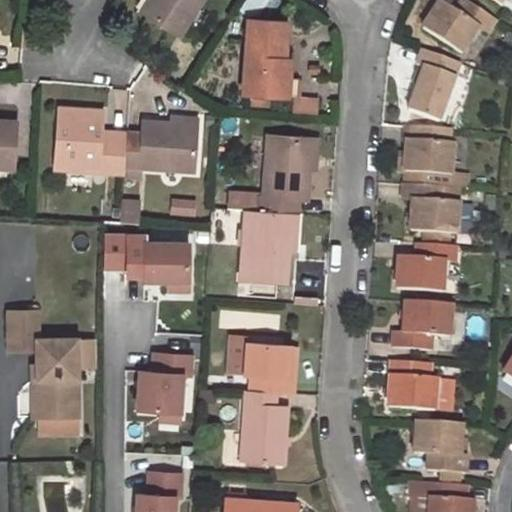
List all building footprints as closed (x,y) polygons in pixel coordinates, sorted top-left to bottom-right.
[(202,0),(144,0),(138,9),(178,36),(202,0)] [(438,4),(421,32),(461,57),(478,28),(486,35),(494,20),(463,0),(454,14),(438,4)] [(286,23),(248,20),(242,94),(251,95),(269,96),(297,99),(298,79),(289,78),(292,45),(285,44),(286,23)] [(404,110),(434,120),(456,63),(418,50),(412,66),(420,69),(404,110)] [(251,95),(250,105),(268,107),(269,96),(251,95)] [(102,109),(58,106),(55,143),(65,144),(64,166),(123,170),(124,163),(126,136),(100,134),(101,128),(102,109)] [(195,168),(197,123),(143,119),(142,131),(126,129),(126,136),(124,163),(195,168)] [(16,122),(0,120),(0,167),(12,169),(16,122)] [(405,140),(404,174),(403,184),(443,187),(451,187),(453,144),(449,144),(450,129),(410,126),(410,140),(405,140)] [(311,137),(269,135),(265,193),(261,193),(259,210),(288,212),(296,213),(298,196),(306,197),(311,137)] [(55,143),(54,166),(64,166),(65,144),(55,143)] [(457,235),(459,202),(442,201),(443,187),(403,184),(402,184),(402,201),(411,202),(410,231),(457,235)] [(261,193),(247,192),(246,209),(259,210),(261,193)] [(277,252),(278,228),(287,229),(288,212),(259,210),(246,209),(243,209),(238,277),(275,279),(277,252)] [(278,228),(277,252),(285,253),(287,229),(278,228)] [(148,236),(131,235),(130,275),(147,276),(147,280),(192,281),(193,244),(148,243),(148,236)] [(395,291),(444,295),(445,264),(456,264),(456,245),(418,243),(418,260),(396,259),(395,291)] [(192,281),(173,281),(173,291),(192,291),(192,281)] [(392,334),(392,347),(431,350),(431,336),(451,337),(452,305),(406,301),(404,334),(392,334)] [(79,338),(42,338),(42,311),(11,311),(11,350),(39,350),(39,380),(44,380),(45,416),(79,416),(79,338)] [(246,343),(246,335),(230,334),(228,373),(245,373),(246,343)] [(246,343),(245,373),(250,374),(249,391),(274,392),(293,393),(294,373),(286,373),(287,356),(287,345),(246,343)] [(287,345),(287,356),(286,373),(294,373),(294,356),(295,345),(287,345)] [(511,400),(511,352),(490,387),(511,400)] [(194,356),(157,353),(155,372),(143,371),(139,409),(160,411),(182,412),(185,375),(192,376),(194,356)] [(387,361),(385,407),(429,411),(431,379),(424,378),(424,363),(387,361)] [(34,380),(34,417),(45,416),(44,380),(39,380),(34,380)] [(438,381),(439,405),(453,405),(453,381),(438,381)] [(283,462),(285,407),(273,406),(274,392),(249,391),(244,390),(239,459),(283,462)] [(182,412),(160,411),(159,420),(181,422),(182,412)] [(417,422),(416,450),(428,452),(427,470),(465,474),(466,457),(462,457),(463,426),(417,422)] [(183,475),(151,472),(150,494),(139,494),(137,511),(175,511),(176,497),(181,498),(183,475)] [(426,499),(425,511),(470,511),(471,503),(465,502),(466,487),(402,482),(401,497),(426,499)] [(295,511),(297,504),(226,499),(224,511),(295,511)]
